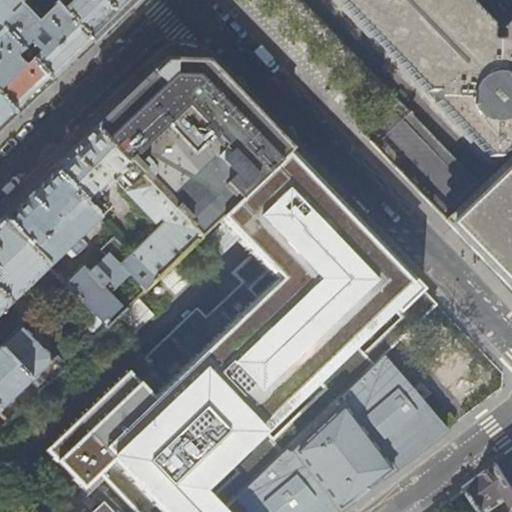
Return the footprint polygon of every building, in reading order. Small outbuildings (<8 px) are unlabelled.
[(0,0),(0,19),(17,5),(21,0),(0,0)] [(72,0),(73,1),(60,13),(91,45),(116,20),(136,0),(72,0)] [(335,0),(425,93),(436,93),(489,41),(490,31),(460,0),(335,0)] [(17,5),(0,19),(0,30),(20,52),(28,60),(50,83),(71,63),(91,45),(60,13),(53,5),(35,24),(17,5)] [(511,19),(500,31),(500,41),(511,53),(511,19)] [(0,30),(0,99),(15,116),(32,100),(50,83),(28,60),(22,66),(14,58),(20,52),(0,30)] [(492,158),(498,158),(511,144),(511,53),(500,41),(489,41),(436,93),(435,104),(487,158),(492,158)] [(218,221),(289,152),(266,127),(212,72),(205,64),(165,63),(162,66),(95,130),(140,177),(171,209),(199,239),(218,221)] [(0,99),(0,131),(15,116),(0,99)] [(71,152),(52,171),(98,220),(108,209),(98,198),(114,183),(118,178),(128,188),(140,177),(95,130),(71,152)] [(195,511),(337,511),(446,430),(421,401),(411,388),(383,355),(378,360),(366,348),(362,353),(352,343),(415,282),(289,152),(218,221),(250,254),(229,274),(239,284),(204,318),(196,308),(139,363),(148,372),(140,380),(130,370),(48,450),(85,489),(102,473),(139,511),(178,511),(230,462),(238,471),(195,511)] [(511,162),(494,180),(448,225),(511,291),(511,162)] [(24,198),(1,220),(47,268),(70,246),(73,249),(83,240),(80,237),(98,220),(52,171),(24,198)] [(118,178),(114,183),(154,224),(159,219),(171,209),(140,177),(128,188),(118,178)] [(171,209),(159,219),(164,224),(131,255),(156,280),(159,278),(177,261),(199,239),(171,209)] [(0,313),(47,268),(1,220),(0,221),(0,313)] [(90,276),(90,277),(123,312),(138,298),(156,280),(131,255),(116,238),(101,251),(116,266),(112,269),(105,261),(90,276)] [(186,270),(177,261),(159,278),(168,288),(186,270)] [(82,269),(64,286),(69,290),(83,305),(92,314),(106,329),(119,316),(123,312),(90,277),(82,269)] [(69,290),(58,301),(72,316),(83,305),(69,290)] [(147,308),(138,298),(123,312),(119,316),(128,326),(147,308)] [(92,314),(81,325),(95,339),(106,329),(92,314)] [(21,327),(0,347),(0,351),(39,392),(65,368),(56,357),(52,360),(21,327)] [(0,416),(6,423),(39,392),(0,351),(0,416)] [(411,388),(421,401),(430,394),(419,381),(411,388)] [(511,454),(467,489),(481,511),(490,511),(509,499),(511,503),(511,454)]
